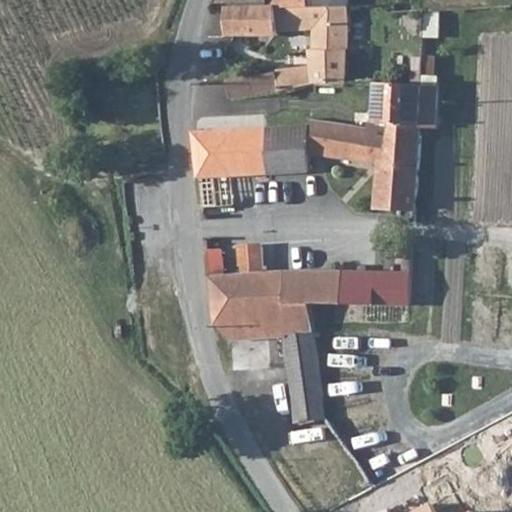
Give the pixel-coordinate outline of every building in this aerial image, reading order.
[(227,4),(226,34),(276,32),(276,30),(275,4),(266,4),(227,4)] [(346,7),(275,4),(276,30),(308,30),(314,26),(314,49),(312,49),(312,65),(275,69),(275,71),(279,89),(287,88),(288,90),(312,83),(344,85),(344,84),(346,7)] [(423,9),(391,10),(390,31),(422,33),(423,9)] [(416,55),(416,83),(441,84),(442,56),(416,55)] [(209,79),(189,82),(190,95),(210,93),(209,79)] [(378,85),(377,123),(419,124),(421,86),(378,85)] [(213,116),(193,118),(194,130),(213,129),(213,116)] [(312,133),(271,132),(271,171),(344,165),(344,158),(380,167),(379,207),(416,209),(419,124),(377,123),(369,123),(369,129),(312,121),(312,127),(312,133)] [(238,128),(237,173),(271,171),(271,132),(271,127),(238,128)] [(213,129),(194,130),(202,204),(215,203),(212,174),(237,173),(238,128),(213,129)] [(220,246),(207,246),(216,321),(230,339),(286,336),(296,422),(299,422),(299,424),(324,417),(312,301),(344,301),(344,271),(277,269),(224,273),(220,246)] [(375,271),(344,271),(344,301),(375,302),(375,271)] [(375,271),(375,302),(412,302),(413,273),(375,271)]
